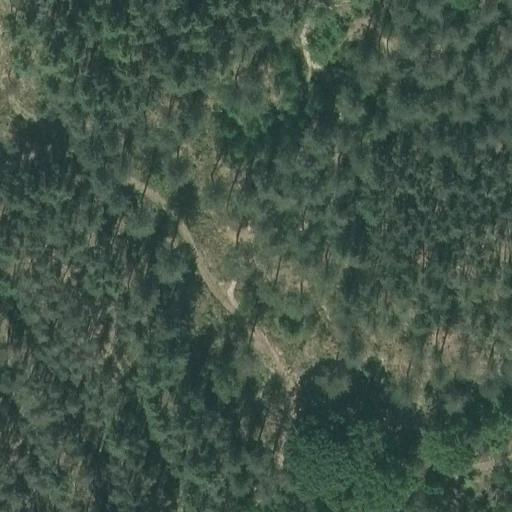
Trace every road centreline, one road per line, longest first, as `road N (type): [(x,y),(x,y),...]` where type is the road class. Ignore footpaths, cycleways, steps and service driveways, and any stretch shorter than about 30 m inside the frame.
road 1 (track): [(339,0),(0,168)]
road 2 (track): [(511,363),(213,511)]
